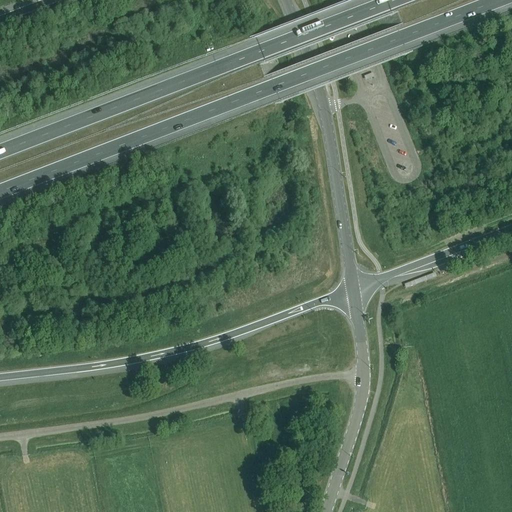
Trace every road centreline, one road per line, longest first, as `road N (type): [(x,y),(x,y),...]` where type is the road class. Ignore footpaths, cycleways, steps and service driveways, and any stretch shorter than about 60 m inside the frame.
road 1 (motorway): [(0,191),(498,0)]
road 2 (motorway): [(394,0),(0,151)]
road 3 (unclassified): [(0,436),(157,415),(362,372)]
road 4 (motorway): [(0,377),(207,343),(352,288)]
road 5 (primary): [(352,288),(320,93),(283,0)]
road 6 (motorway): [(352,288),(511,228)]
road 7 (tertiary): [(325,511),(362,372)]
